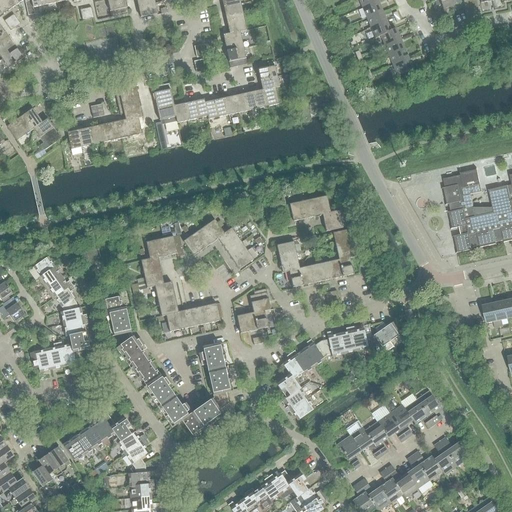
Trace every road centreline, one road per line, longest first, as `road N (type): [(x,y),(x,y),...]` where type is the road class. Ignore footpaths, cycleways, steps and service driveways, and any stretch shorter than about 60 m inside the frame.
road 1 (residential): [(430,278),(361,150),(296,0)]
road 2 (residential): [(123,383),(101,353),(87,292),(50,239)]
road 3 (residential): [(179,58),(194,32),(183,14),(136,28),(135,66)]
road 4 (residential): [(400,0),(432,40),(511,17)]
road 5 (residential): [(341,484),(453,419)]
